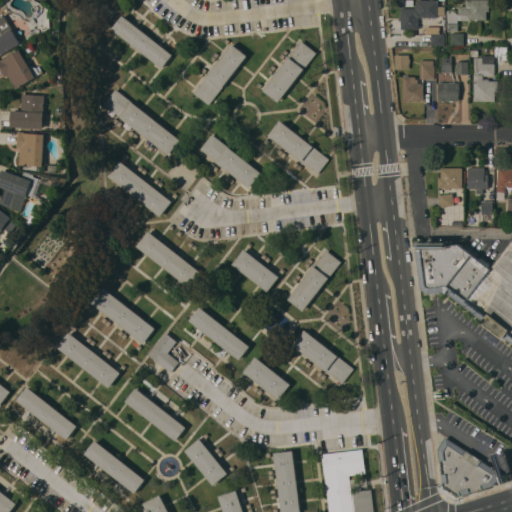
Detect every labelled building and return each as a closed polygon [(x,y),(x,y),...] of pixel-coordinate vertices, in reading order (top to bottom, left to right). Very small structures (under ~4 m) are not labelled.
[(438,0),(438,6),(445,6),(445,15),(438,15),(438,17),(422,17),(422,18),(419,18),(419,17),(418,17),(418,28),(401,28),(401,20),(399,20),(399,16),(401,16),(401,8),(415,8),(415,5),(417,5),(417,0),(438,0)] [(489,0),(489,10),(487,10),(487,19),(478,19),(478,20),(474,20),(474,19),(469,19),(469,20),(459,20),(459,18),(458,18),(458,22),(458,31),(448,31),(448,10),(453,10),(458,14),(459,14),(459,6),(466,6),(466,0),(489,0)] [(0,55),(0,16),(4,14),(21,43),(0,55)] [(173,54),(162,68),(113,28),(124,15),(173,54)] [(470,21),(481,20),(481,32),(470,32),(470,21)] [(444,33),(444,45),(432,45),(432,33),(444,33)] [(451,44),(451,33),(464,33),(464,44),(451,44)] [(302,41),(317,53),(279,102),(264,90),(302,41)] [(248,55),(209,105),(194,93),(233,43),(248,55)] [(36,77),(15,89),(7,75),(5,76),(0,68),(0,60),(2,59),(2,60),(20,49),(36,77)] [(396,69),(396,54),(409,54),(409,57),(411,59),(411,62),(410,63),(410,69),(396,69)] [(494,55),(494,63),(495,63),(495,75),(483,75),(483,78),(489,78),(489,80),(498,80),(498,91),(495,91),(495,101),(474,101),(474,57),(482,57),(482,55),(494,55)] [(452,72),(442,72),(442,57),(448,57),(448,56),(452,56),(452,72)] [(420,60),(434,60),(434,65),(435,65),(435,79),(423,79),(423,78),(420,78),(420,60)] [(469,74),(457,73),(457,61),(469,61),(469,74)] [(404,77),(404,100),(424,100),(424,83),(419,83),(419,79),(417,79),(417,77),(404,77)] [(439,82),(459,82),(459,91),(460,91),(460,92),(460,93),(459,93),(459,100),(453,100),(453,101),(448,101),(448,100),(446,100),(445,100),(445,101),(444,101),(443,101),(442,100),(441,100),(439,100),(439,82)] [(169,154),(121,116),(105,103),(117,88),(132,101),(133,100),(181,139),(169,154)] [(45,95),(44,128),(12,126),(13,110),(22,110),(23,94),(45,95)] [(330,158),(318,173),(269,135),(281,120),(330,158)] [(43,166),(20,164),(21,148),(17,148),(18,131),(23,131),(23,132),(45,134),(43,166)] [(262,172),(250,187),(201,148),(212,133),(262,172)] [(173,201),(161,216),(109,176),(121,160),(173,201)] [(441,167),(462,167),(463,188),(448,188),(445,188),(439,188),(439,185),(438,185),(438,182),(439,182),(439,180),(438,180),(438,178),(439,178),(439,177),(441,177),(441,174),(441,167)] [(485,167),(485,174),(488,174),(488,188),(483,188),(483,193),(476,193),(476,188),(468,188),(468,167),(485,167)] [(499,167),(511,167),(511,187),(508,186),(506,185),(505,191),(497,191),(499,167)] [(36,197),(27,194),(21,211),(0,203),(0,200),(5,187),(0,185),(0,171),(2,171),(3,169),(22,176),(24,171),(35,175),(35,176),(43,179),(36,197)] [(455,205),(441,206),(440,194),(453,192),(455,205)] [(493,200),(493,214),(493,220),(487,221),(482,220),(482,200),(493,200)] [(0,207),(12,217),(10,219),(17,224),(10,233),(4,227),(0,231),(0,207)] [(200,271),(194,279),(197,281),(194,284),(192,282),(189,286),(138,246),(149,230),(200,271)] [(415,249),(421,288),(428,293),(444,291),(482,320),(511,343),(511,241),(490,268),(458,243),(447,244),(417,243),(417,248),(415,249)] [(280,276),(268,291),(233,264),(245,248),(280,276)] [(327,249),(342,261),(303,310),(288,299),(327,249)] [(93,302),(105,287),(156,327),(144,343),(93,302)] [(250,346),(240,359),(235,355),(234,356),(195,325),(195,324),(190,320),(201,306),(250,346)] [(354,368),(343,383),(294,344),(305,329),(354,368)] [(121,372),(109,387),(58,347),(70,331),(121,372)] [(166,332),(177,341),(168,352),(180,361),(171,372),(148,354),(166,332)] [(291,384),(279,399),(244,371),(256,356),(291,384)] [(0,406),(0,381),(12,391),(0,406)] [(78,425),(67,439),(62,435),(61,436),(22,404),(23,403),(18,399),(29,386),(78,425)] [(187,426),(176,440),(126,401),(130,397),(129,396),(132,392),(133,393),(137,387),(187,426)] [(228,473),(213,485),(186,450),(201,438),(228,473)] [(447,438),(438,450),(443,486),(458,494),(494,484),(501,476),(480,458),(467,450),(447,438)] [(146,479),(135,493),(85,454),(96,440),(146,479)] [(329,511),(323,453),(363,448),(366,473),(349,475),(350,479),(367,477),(368,486),(361,487),(361,489),(356,490),(356,487),(351,488),(352,492),(353,492),(353,491),(371,489),(374,511),(329,511)] [(282,511),(275,452),(294,450),(300,511),(282,511)] [(0,489),(17,503),(10,511),(2,511),(0,510),(0,489)] [(244,511),(224,511),(219,495),(237,489),(244,511)] [(170,511),(148,511),(144,503),(161,494),(170,511)]
